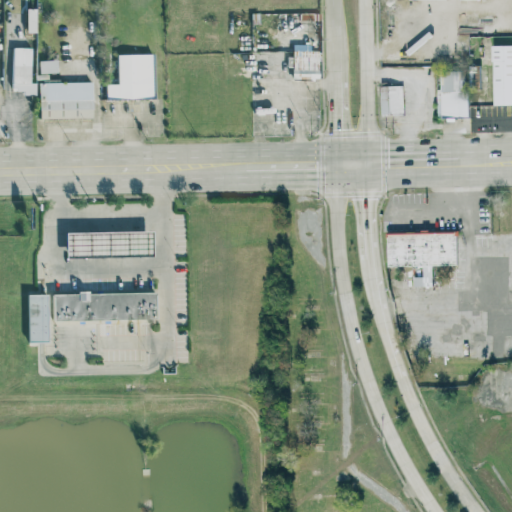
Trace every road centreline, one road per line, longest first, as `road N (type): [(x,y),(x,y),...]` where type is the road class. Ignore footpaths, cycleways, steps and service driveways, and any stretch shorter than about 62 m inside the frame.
road 1 (secondary): [(335,161),(335,253),(348,314),(395,447),(433,511)]
road 2 (secondary): [(475,511),(399,375),(373,283)]
road 3 (secondary): [(365,160),(361,0)]
road 4 (secondary): [(373,283),(365,160)]
